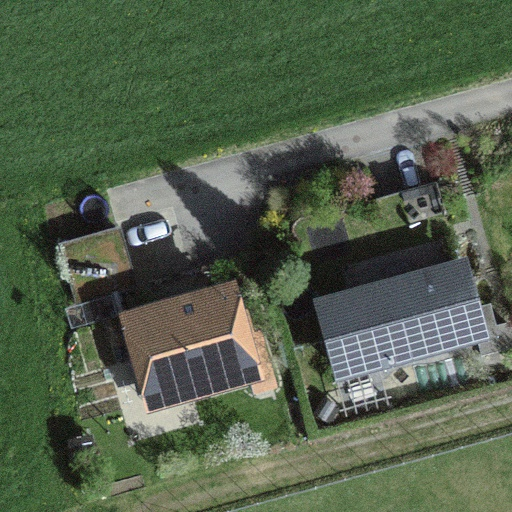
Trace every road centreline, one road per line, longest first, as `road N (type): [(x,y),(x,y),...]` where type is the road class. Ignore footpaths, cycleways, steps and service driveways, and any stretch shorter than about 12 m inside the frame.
road 1 (track): [(162,511),(192,495),(511,406)]
road 2 (residential): [(205,247),(232,184),(262,161),(511,94)]
